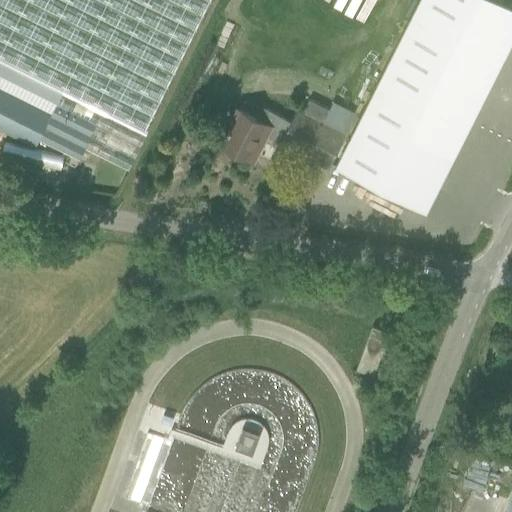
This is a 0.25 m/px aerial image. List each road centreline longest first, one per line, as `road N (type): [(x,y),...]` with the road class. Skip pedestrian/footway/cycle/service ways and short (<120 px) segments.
road 1 (unclassified): [(476,279),(446,267),(0,203)]
road 2 (unclassified): [(393,511),(476,279)]
